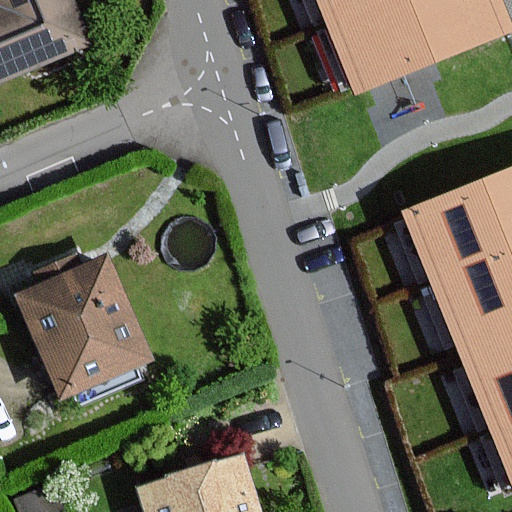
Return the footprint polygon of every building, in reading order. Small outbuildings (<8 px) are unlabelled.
[(75,0),(0,0),(8,15),(0,18),(0,84),(95,45),(75,0)] [(504,24),(494,0),(328,0),(361,81),(504,24)] [(511,171),(412,211),(468,349),(511,331),(511,171)] [(147,355),(105,258),(22,294),(64,391),(147,355)] [(511,331),(468,349),(511,460),(511,331)] [(255,511),(240,461),(146,489),(152,511),(255,511)]
